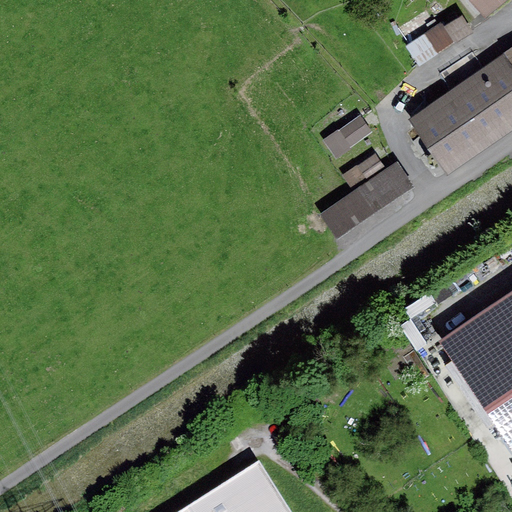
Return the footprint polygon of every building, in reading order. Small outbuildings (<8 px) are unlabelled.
[(471,0),(485,17),(506,0),(471,0)] [(443,22),(406,46),(419,65),(471,31),(462,18),(447,28),(443,22)] [(511,67),(504,56),(410,121),(448,175),(511,130),(511,67)] [(361,115),(323,140),(336,159),(373,134),(361,115)] [(357,193),(322,216),(338,240),(416,189),(398,161),(386,169),(377,154),(345,176),(357,193)] [(511,296),(451,338),(511,428),(511,296)] [(284,511),(260,473),(198,511),(284,511)]
